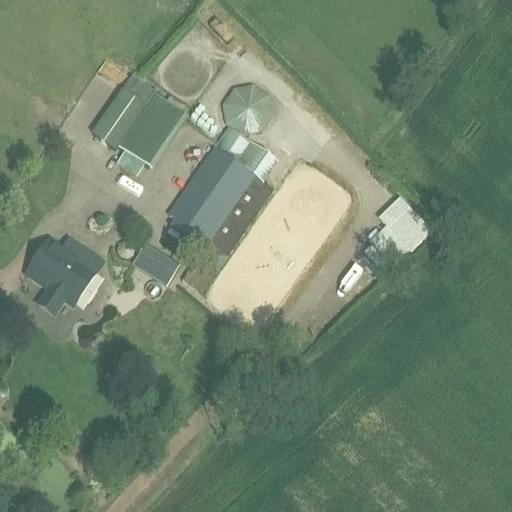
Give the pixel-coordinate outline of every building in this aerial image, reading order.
[(136,125),(166,146),(184,121),(153,99),(155,96),(132,80),(122,93),(92,136),(115,154),(117,151),(136,125)] [(222,109),(226,128),(243,138),(262,135),(273,119),(269,99),(252,88),(233,92),(222,109)] [(192,256),(217,273),(272,194),(214,153),(168,219),(201,242),(192,256)] [(368,220),(376,228),(359,244),(382,268),(421,230),(390,198),(368,220)] [(97,276),(49,243),(25,277),(73,310),(97,276)] [(179,286),(190,263),(152,246),(142,269),(179,286)]
